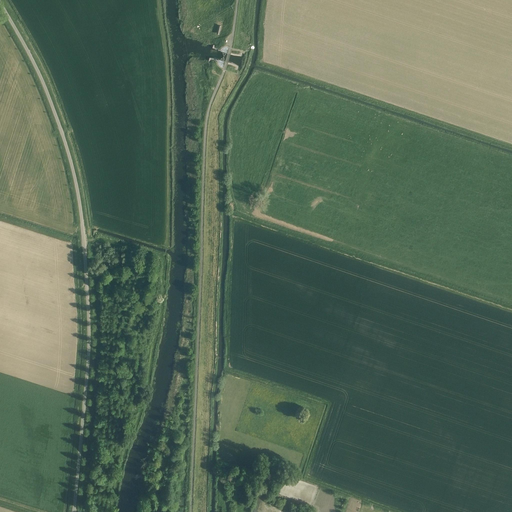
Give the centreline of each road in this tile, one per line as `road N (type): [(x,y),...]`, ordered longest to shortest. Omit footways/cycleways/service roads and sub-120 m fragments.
road 1 (tertiary): [(74,511),(89,339),(82,225),(58,119),(0,4)]
road 2 (unclassified): [(190,511),(206,118),(237,0)]
